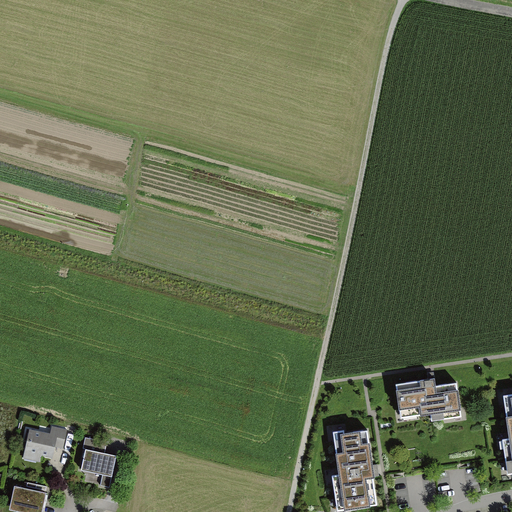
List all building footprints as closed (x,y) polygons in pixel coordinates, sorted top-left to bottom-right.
[(435,380),(396,386),(400,411),(419,409),(421,418),(431,416),(432,423),(445,421),(444,414),(461,412),(457,384),(436,387),(435,380)] [(511,398),(503,399),(511,460),(511,461),(506,462),(508,476),(511,475),(511,398)] [(51,434),(30,430),(24,459),(41,462),(42,456),(53,459),(56,448),(64,449),(68,430),(52,426),(51,434)] [(368,432),(334,437),(345,511),(379,507),(375,480),(368,432)] [(86,450),(81,471),(103,476),(112,478),(113,478),(117,457),(105,454),(108,443),(86,438),(83,449),(86,450)] [(110,488),(112,478),(103,476),(101,486),(110,488)] [(47,487),(28,483),(27,487),(46,491),(47,487)] [(15,487),(10,511),(16,511),(42,511),(47,495),(47,494),(15,487)]
